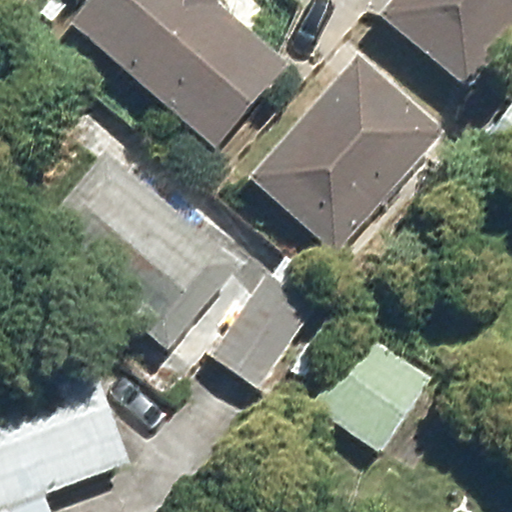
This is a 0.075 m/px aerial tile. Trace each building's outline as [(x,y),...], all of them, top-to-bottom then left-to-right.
[(0,0),(0,24),(20,0),(0,0)] [(282,71),(197,0),(95,0),(65,37),(209,158),(282,71)] [(511,0),(399,0),(377,27),(465,99),(511,41),(511,0)] [(352,67),(242,183),(325,260),(435,145),(352,67)] [(511,105),(509,103),(480,150),(511,169),(511,105)] [(93,156),(23,244),(162,354),(232,267),(93,156)] [(263,279),(206,361),(254,394),(311,312),(263,279)] [(300,408),(370,458),(424,383),(354,333),(300,408)] [(0,395),(0,511),(13,511),(123,472),(82,364),(0,395)]
